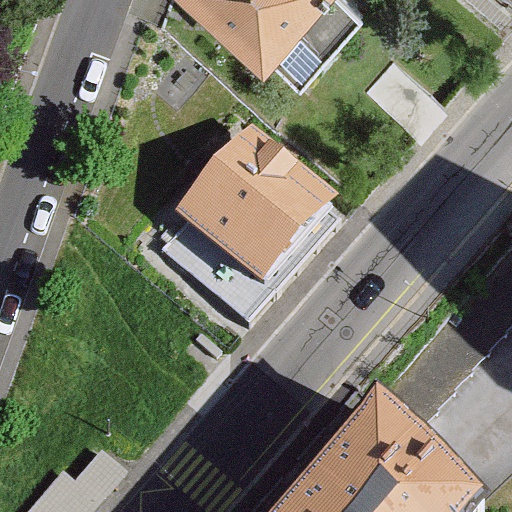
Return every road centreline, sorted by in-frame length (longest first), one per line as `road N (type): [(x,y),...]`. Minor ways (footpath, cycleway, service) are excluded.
road 1 (residential): [(511,119),(171,511)]
road 2 (residential): [(97,0),(0,273)]
